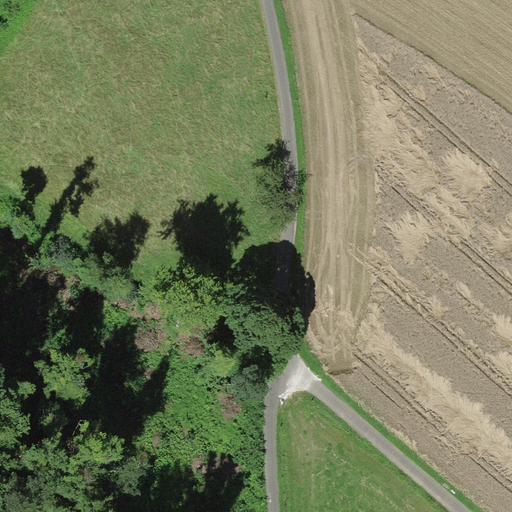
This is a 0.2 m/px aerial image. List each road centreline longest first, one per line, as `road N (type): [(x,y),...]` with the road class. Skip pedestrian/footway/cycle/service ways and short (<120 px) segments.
road 1 (residential): [(265,0),(296,192),(293,365),(357,412),(459,511)]
road 2 (track): [(271,511),(272,383),(293,365)]
